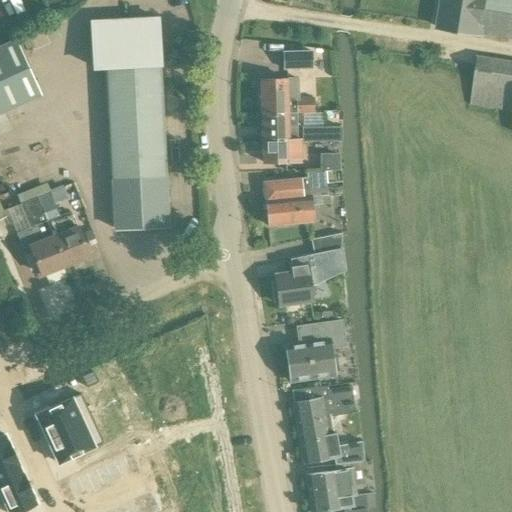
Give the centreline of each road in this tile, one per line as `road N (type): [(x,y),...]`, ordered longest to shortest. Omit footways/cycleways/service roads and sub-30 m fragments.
road 1 (tertiary): [(279,511),(229,255)]
road 2 (tertiary): [(229,255),(217,88),(229,0)]
road 3 (unclassified): [(0,362),(156,291),(193,265),(229,255)]
road 4 (residential): [(0,392),(57,511)]
